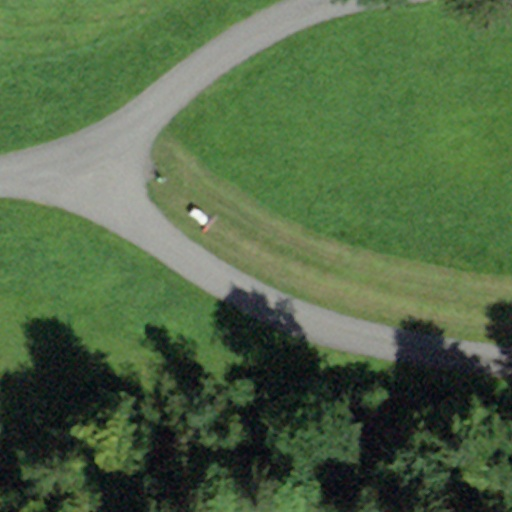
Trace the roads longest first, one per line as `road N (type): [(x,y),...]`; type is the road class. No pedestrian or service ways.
road 1 (residential): [(0,182),(79,197),(128,219),(285,316),(440,358),(511,366)]
road 2 (track): [(79,197),(204,67),(253,34),(338,0)]
